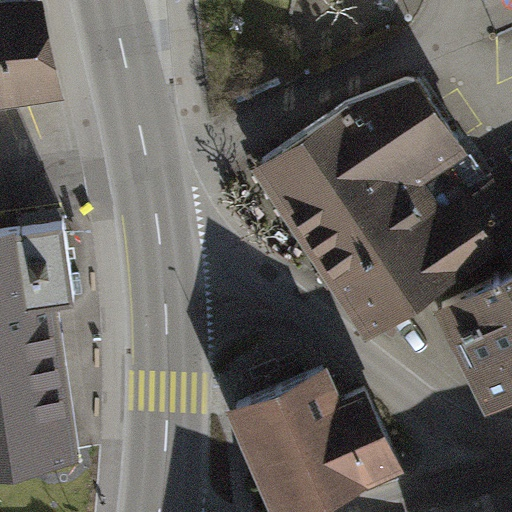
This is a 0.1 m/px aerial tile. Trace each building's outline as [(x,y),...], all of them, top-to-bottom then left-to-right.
[(0,0),(0,99),(62,90),(41,0),(0,0)] [(354,102),(262,163),(366,321),(494,235),(511,215),(511,196),(497,175),(443,210),(417,171),(464,139),(420,76),(354,102)] [(18,226),(0,228),(0,461),(5,461),(6,469),(13,468),(13,461),(75,453),(52,274),(74,272),(66,211),(17,217),(18,226)] [(511,396),(511,273),(510,269),(439,303),(492,405),(511,396)] [(330,366),(236,408),(282,511),(284,511),(402,459),(369,386),(343,397),(330,366)]
